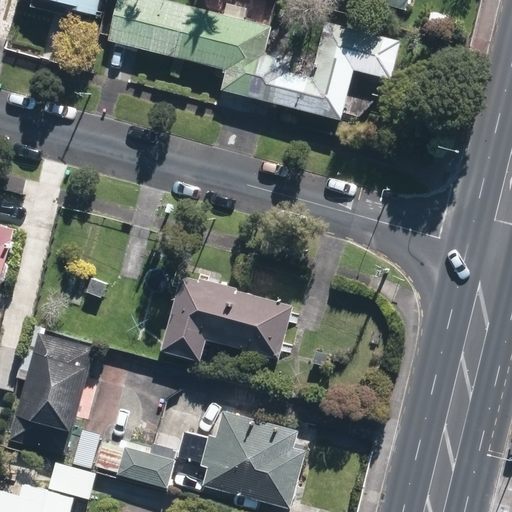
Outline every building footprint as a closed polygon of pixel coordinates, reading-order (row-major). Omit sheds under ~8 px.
[(53,0),(78,6),(76,10),(98,15),(101,0),(53,0)] [(276,24),(181,0),(122,0),(113,38),(231,68),(225,88),(347,118),(359,69),(397,78),(407,39),(331,20),(317,75),(292,69),(295,59),(269,53),(276,24)] [(380,0),(411,8),(413,0),(380,0)] [(0,307),(19,227),(0,222),(0,307)] [(226,342),(240,288),(185,274),(166,348),(205,359),(211,338),(226,342)] [(105,296),(110,282),(94,276),(89,290),(86,289),(81,302),(103,309),(108,297),(105,296)] [(240,288),(226,342),(284,357),(298,304),(240,288)] [(71,451),(100,345),(42,329),(13,435),(71,451)] [(0,387),(14,391),(24,351),(0,344),(0,387)] [(335,352),(319,347),(315,361),(332,366),(335,352)] [(300,446),(305,427),(229,407),(222,432),(214,430),(206,463),(214,466),(209,483),(298,506),(313,449),(300,446)] [(180,447),(157,440),(159,433),(160,430),(137,424),(132,442),(131,444),(128,443),(128,446),(124,445),(104,440),(97,464),(118,469),(121,470),(120,473),(173,486),(180,457),(178,456),(180,447)] [(100,470),(64,461),(58,483),(94,492),(100,470)] [(75,511),(80,494),(26,481),(24,492),(16,490),(10,511),(75,511)]
